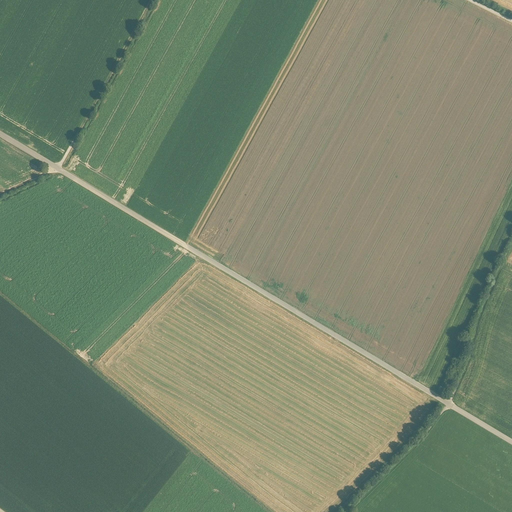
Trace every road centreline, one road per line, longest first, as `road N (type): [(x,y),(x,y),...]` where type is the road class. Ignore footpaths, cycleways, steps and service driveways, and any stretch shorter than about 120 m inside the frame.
road 1 (unclassified): [(511,442),(0,134)]
road 2 (track): [(267,511),(0,293)]
road 3 (track): [(511,246),(448,404),(352,511)]
road 4 (track): [(152,0),(62,161),(0,195)]
